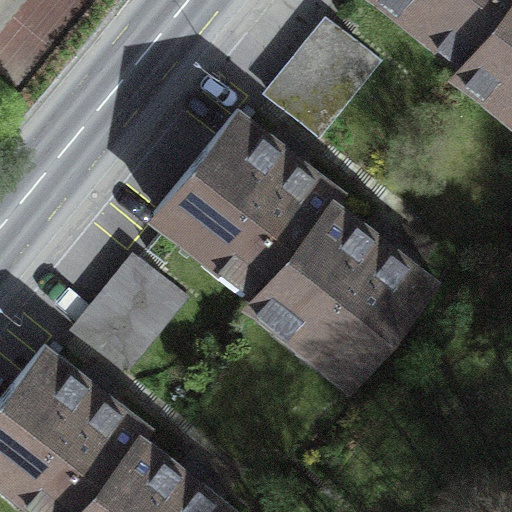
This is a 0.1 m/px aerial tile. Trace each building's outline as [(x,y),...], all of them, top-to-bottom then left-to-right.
[(511,0),(390,0),(465,61),(511,2),(511,0)] [(459,68),(511,111),(511,2),(465,61),(459,68)] [(292,70),(340,109),(381,59),(332,20),(292,70)] [(340,109),(292,70),(271,96),(319,135),(340,109)] [(155,208),(257,290),(332,197),(339,188),(237,107),(155,208)] [(250,298),(352,379),(434,278),(332,197),(257,290),(250,298)] [(99,306),(147,345),(188,296),(140,256),(99,306)] [(147,345),(99,306),(78,331),(126,371),(147,345)] [(0,473),(8,480),(47,511),(74,511),(139,433),(146,424),(45,343),(0,397),(0,473)] [(237,511),(139,433),(74,511),(237,511)]
